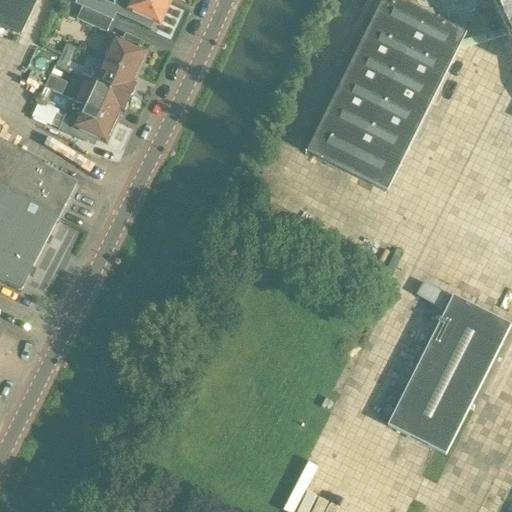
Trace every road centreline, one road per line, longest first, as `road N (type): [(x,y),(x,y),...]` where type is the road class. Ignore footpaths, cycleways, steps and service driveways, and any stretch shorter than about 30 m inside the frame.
road 1 (unclassified): [(0,460),(226,0)]
road 2 (unclassified): [(511,279),(298,169)]
